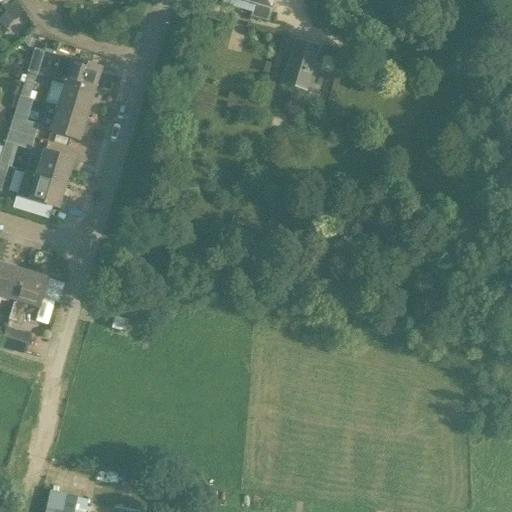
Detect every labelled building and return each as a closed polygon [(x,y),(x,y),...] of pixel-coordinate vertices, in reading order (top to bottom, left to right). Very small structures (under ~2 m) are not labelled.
[(270,10),(271,7),(272,0),(221,0),(221,4),(251,13),(250,17),(266,21),(270,10)] [(15,21),(15,22),(23,13),(13,6),(0,21),(0,28),(5,33),(15,21)] [(368,24),(351,21),(352,17),(333,12),(330,26),(348,30),(348,35),(364,39),(368,24)] [(280,85),(306,92),(320,47),(294,39),(280,85)] [(34,48),(26,73),(36,76),(43,51),(34,48)] [(71,60),(64,84),(93,93),(101,69),(71,60)] [(29,99),(36,76),(26,73),(23,83),(19,96),(29,99)] [(64,84),(56,108),(86,117),(93,93),(64,84)] [(19,96),(8,130),(33,137),(36,126),(22,121),(29,99),(19,96)] [(56,108),(49,132),(78,141),(80,137),(85,138),(88,128),(87,127),(88,122),(85,121),(86,117),(56,108)] [(8,130),(3,147),(0,156),(0,164),(8,167),(8,166),(14,145),(29,149),(33,137),(8,130)] [(43,151),(36,175),(65,184),(72,160),(43,151)] [(21,181),(32,185),(28,200),(58,209),(65,184),(36,175),(24,171),(21,181)] [(330,227),(315,203),(292,218),(307,242),(330,227)] [(234,219),(229,235),(260,244),(265,228),(234,219)] [(0,296),(13,301),(21,271),(0,264),(0,296)] [(20,325),(26,305),(38,309),(48,279),(21,271),(13,301),(14,301),(8,321),(20,325)] [(114,317),(111,329),(124,332),(127,320),(114,317)] [(6,328),(3,337),(0,345),(0,346),(24,354),(30,335),(6,328)] [(84,511),(87,501),(49,492),(43,511),(84,511)]
